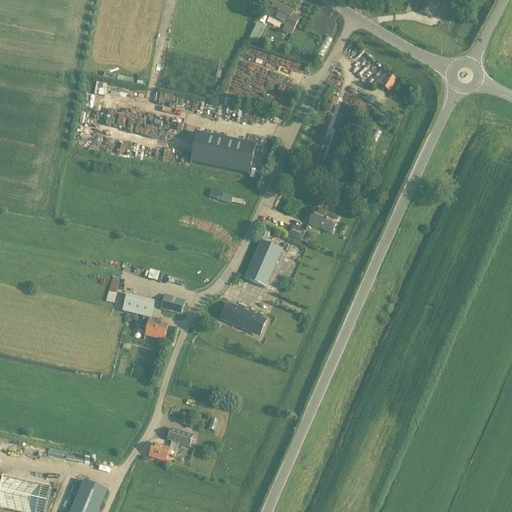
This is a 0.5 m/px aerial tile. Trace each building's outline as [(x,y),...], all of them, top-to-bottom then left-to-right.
[(426,0),(420,12),(431,18),(441,0),(426,0)] [(275,3),(268,17),(286,26),(284,31),(292,35),(300,18),(293,14),(294,13),(275,3)] [(252,34),(248,42),(258,45),(261,39),(267,29),(258,24),(252,34)] [(104,81),(134,82),(135,78),(119,77),(120,72),(104,71),(104,81)] [(396,81),(385,74),(376,83),(382,87),(381,89),(383,90),(384,88),(390,92),(396,81)] [(370,96),(367,103),(374,106),(376,100),(370,96)] [(82,124),(92,125),(93,113),(83,112),(82,124)] [(249,177),(256,147),(197,135),(191,164),(249,177)] [(224,194),(211,190),(209,198),(221,202),(224,194)] [(315,209),(309,225),(333,235),(339,219),(315,209)] [(302,242),(305,233),(291,226),(287,236),(302,242)] [(266,231),(261,243),(266,245),(271,233),(266,231)] [(266,289),(282,252),(261,243),(245,280),(266,289)] [(151,270),(148,278),(158,281),(160,272),(151,270)] [(117,296),(120,284),(112,282),(109,294),(117,296)] [(123,312),(145,318),(142,328),(148,329),(146,337),(165,342),(168,327),(150,322),(150,319),(151,319),(155,303),(127,296),(123,312)] [(181,316),(186,302),(166,296),(161,310),(181,316)] [(230,321),(248,329),(248,328),(252,330),(252,332),(261,336),(266,324),(260,321),(261,319),(235,308),(234,311),(228,308),(221,323),(227,326),(230,321)] [(149,458),(166,464),(168,456),(174,458),(179,445),(190,449),(194,438),(171,430),(167,441),(172,443),(170,450),(154,444),(149,458)] [(7,476),(0,502),(0,507),(18,511),(48,511),(55,488),(7,476)] [(98,511),(108,491),(84,482),(71,511),(98,511)]
